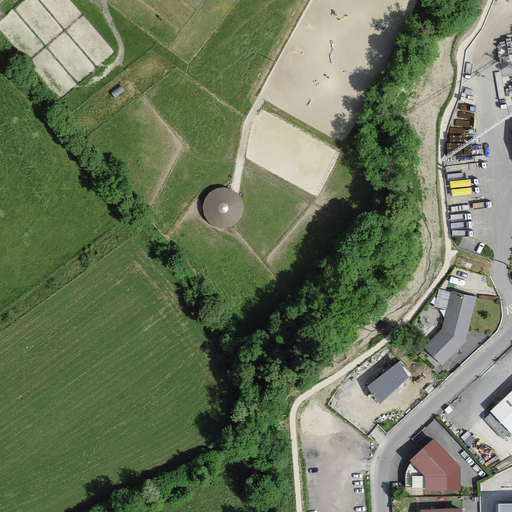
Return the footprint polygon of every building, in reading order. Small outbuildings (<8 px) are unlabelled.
[(239,223),(241,221),(244,215),(245,208),(244,200),(239,194),(233,190),(225,188),(217,189),(210,194),(206,200),(204,208),(206,216),(209,221),(210,223),(216,227),(225,229),(233,227),(239,223)] [(474,297),(453,292),(444,329),(427,347),(442,361),(463,340),(466,329),(474,297)] [(398,362),(392,367),(400,375),(398,377),(401,380),(409,374),(398,362)] [(382,397),(401,380),(398,377),(400,375),(392,367),(371,386),(379,394),(382,397)] [(511,390),(495,406),(491,410),(511,431),(511,390)] [(407,487),(460,486),(459,466),(435,440),(424,450),(423,451),(414,459),(417,462),(411,470),(410,478),(407,478),(407,487)] [(417,462),(414,459),(408,469),(407,478),(410,478),(411,470),(417,462)] [(511,511),(511,499),(499,500),(499,511),(511,511)]
